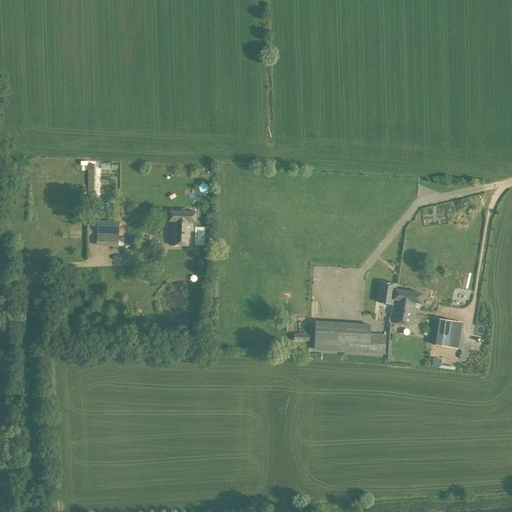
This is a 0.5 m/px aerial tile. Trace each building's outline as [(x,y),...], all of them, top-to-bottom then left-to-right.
[(97,201),(97,185),(94,185),(94,164),(88,164),(87,201),(97,201)] [(196,223),(196,212),(170,211),(169,222),(171,222),(170,245),(193,246),(194,223),(196,223)] [(119,236),(120,221),(98,220),(97,235),(105,235),(119,236)] [(105,235),(104,246),(118,247),(119,236),(105,235)] [(72,294),(76,288),(69,282),(65,289),(72,294)] [(381,282),(378,303),(393,305),(396,290),(397,285),(381,282)] [(393,305),(390,322),(414,326),(417,309),(420,309),(421,304),(423,294),(396,290),(393,305)] [(455,322),(436,319),(432,344),(451,347),(455,322)] [(385,353),(386,334),(370,333),(370,325),(316,322),(314,349),(385,353)] [(432,357),(432,367),(454,368),(454,366),(441,365),(441,357),(432,357)]
